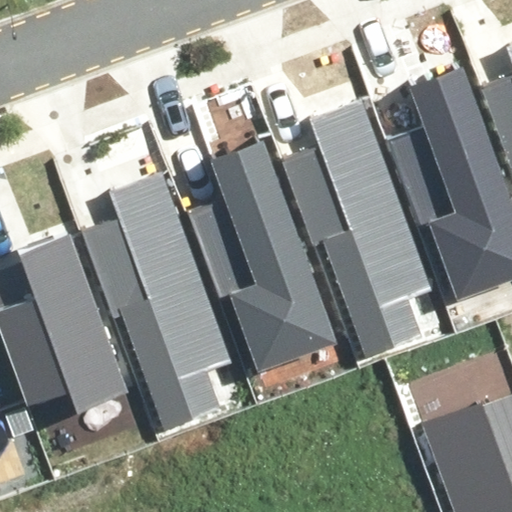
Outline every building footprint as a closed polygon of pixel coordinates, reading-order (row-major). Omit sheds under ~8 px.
[(511,74),(487,84),(511,149),(511,42),(510,43),(511,49),(511,74)] [(419,126),(389,136),(446,293),(511,269),(511,205),(457,55),(400,75),(419,126)] [(287,151),(362,347),(419,325),(414,312),(442,302),(362,90),(310,110),(321,138),(287,151)] [(227,191),(198,202),(255,359),(341,328),(266,120),(209,141),(227,191)] [(97,225),(171,421),(228,399),(223,386),(251,376),(171,165),(119,184),(130,212),(97,225)] [(75,398),(127,381),(72,222),(22,239),(31,265),(0,275),(0,334),(21,396),(68,379),(75,398)] [(478,386),(415,410),(453,511),(511,511),(511,382),(481,394),(478,386)]
